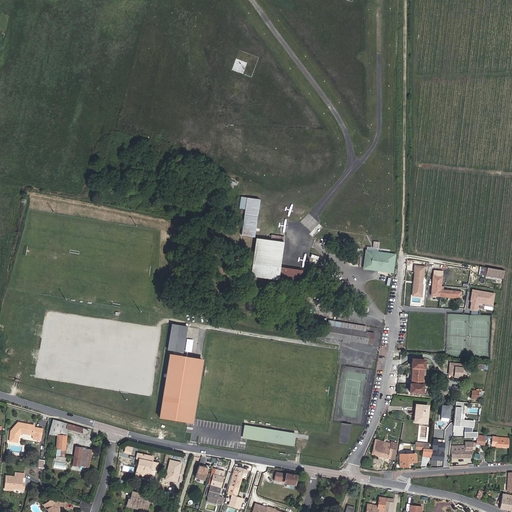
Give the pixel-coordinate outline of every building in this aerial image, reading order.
[(259,199),(240,196),(238,208),(244,208),(241,235),(254,236),(259,199)] [(255,237),(249,276),(300,284),(302,270),(280,267),(285,236),(271,234),(270,238),(255,237)] [(388,268),(396,269),(397,257),(378,254),(365,253),(365,258),(364,266),(387,269),(388,268)] [(425,265),(413,264),(411,296),(422,297),(425,265)] [(488,276),(490,268),(483,267),(482,274),(488,276)] [(505,279),(507,271),(490,268),(488,276),(505,279)] [(444,277),(434,276),(432,296),(464,300),(464,291),(445,290),(445,287),(443,287),(444,277)] [(494,292),(471,288),(469,301),(470,301),(469,309),(477,311),(479,303),(492,305),(494,292)] [(349,343),(372,346),(374,331),(364,330),(365,325),(364,325),(328,319),(326,333),(325,339),(342,341),(342,339),(349,340),(349,343)] [(194,424),(203,359),(184,356),(188,326),(173,324),(169,349),(175,350),(175,355),(172,354),(162,419),(194,424)] [(424,369),(426,369),(427,360),(413,359),(413,368),(414,368),(424,369)] [(468,376),(469,366),(452,365),(451,377),(457,377),(456,379),(463,379),(463,381),(470,382),(470,376),(468,376)] [(414,385),(424,385),(424,369),(414,368),(414,385)] [(482,385),(474,384),(472,399),(480,400),(482,385)] [(412,393),(425,394),(426,385),(424,385),(414,385),(412,385),(412,393)] [(455,400),(456,390),(446,389),(445,399),(455,400)] [(456,424),(456,426),(464,427),(472,428),(473,428),(473,420),(461,419),(463,402),(454,401),(453,424),(456,424)] [(431,406),(417,404),(415,423),(429,425),(431,406)] [(448,418),(449,407),(441,406),(440,418),(448,418)] [(82,433),(83,428),(53,420),(49,434),(57,435),(56,456),(65,457),(67,430),(82,433)] [(21,433),(32,435),(40,437),(42,429),(34,427),(34,426),(18,422),(11,431),(9,440),(17,442),(18,437),(21,433)] [(295,446),(297,433),(245,424),(243,436),(295,446)] [(487,436),(479,435),(477,444),(485,446),(487,436)] [(511,438),(494,437),(493,447),(509,448),(511,438)] [(394,450),(398,451),(399,443),(394,442),(393,444),(377,441),(374,453),(392,457),(394,450)] [(454,451),(450,451),(449,458),(472,458),(475,443),(469,442),(468,447),(454,446),(454,451)] [(422,445),(419,445),(418,452),(423,453),(423,456),(431,457),(432,450),(431,450),(431,446),(426,446),(425,450),(422,449),(422,445)] [(438,451),(441,451),(442,445),(434,445),(433,452),(438,453),(438,451)] [(73,465),(80,466),(82,448),(75,447),(73,465)] [(88,467),(91,450),(82,448),(80,466),(88,467)] [(136,458),(139,458),(136,472),(138,473),(141,473),(145,474),(151,475),(152,470),(156,471),(158,463),(152,462),(153,456),(152,456),(137,453),(136,458)] [(400,467),(408,467),(408,462),(418,461),(418,453),(400,454),(400,460),(400,467)] [(165,479),(177,482),(182,461),(169,459),(165,479)] [(195,478),(205,481),(208,469),(205,468),(203,468),(203,467),(199,466),(195,478)] [(246,474),(247,470),(239,468),(238,472),(234,471),(227,494),(232,496),(229,506),(239,509),(242,499),(236,497),(243,473),(246,474)] [(220,487),(224,471),(215,469),(215,470),(212,469),(208,484),(211,485),(220,487)] [(24,484),(22,483),(22,482),(22,477),(24,478),(24,474),(15,472),(15,477),(6,476),(4,489),(13,490),(14,489),(23,490),(24,484)] [(294,484),(296,475),(276,472),(275,479),(284,481),(284,483),(294,484)] [(223,497),(217,496),(220,487),(211,485),(208,496),(217,499),(216,503),(220,505),(223,497)] [(132,491),(131,493),(130,497),(132,497),(131,500),(130,500),(128,499),(126,506),(139,509),(140,505),(147,507),(150,498),(142,496),(142,494),(132,491)] [(511,495),(501,494),(499,509),(511,511),(511,495)] [(384,511),(385,502),(386,498),(379,497),(378,506),(377,508),(376,508),(376,507),(372,506),(372,505),(367,504),(366,511),(377,511),(378,510),(379,511),(384,511)] [(393,503),(393,499),(386,498),(385,502),(384,511),(379,511),(378,511),(392,511),(393,503)] [(57,509),(58,507),(64,508),(65,503),(57,502),(57,503),(53,502),(52,500),(51,500),(44,505),(47,511),(57,511),(58,510),(57,509)] [(287,511),(276,508),(277,508),(268,505),(257,502),(253,511),(287,511)]
